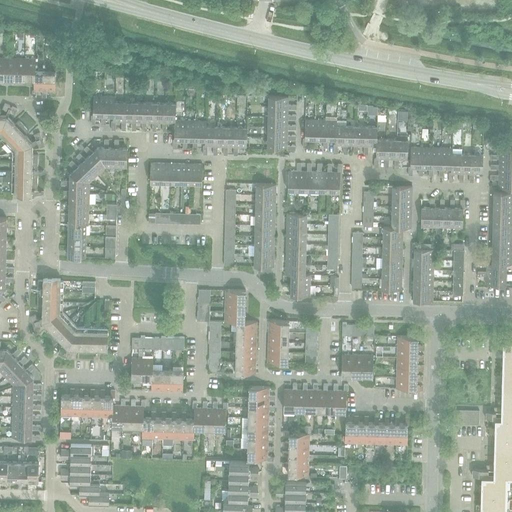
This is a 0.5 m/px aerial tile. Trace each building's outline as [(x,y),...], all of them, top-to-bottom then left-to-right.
[(14,78),(15,57),(4,57),(4,77),(2,77),(1,83),(6,84),(6,77),(12,78),(14,78)] [(24,78),(25,58),(15,57),(14,78),(12,78),(12,84),(16,84),(16,78),(22,78),(24,78)] [(35,70),(35,58),(25,58),(24,78),(22,78),(22,84),(26,84),(26,78),(34,78),(35,70)] [(45,70),(35,70),(34,78),(33,90),(32,90),(32,96),(36,96),(36,90),(42,90),(44,90),(45,70)] [(44,90),(42,90),(42,96),(46,97),(46,90),(55,90),(55,70),(45,70),(44,90)] [(103,115),(104,95),(93,95),(93,115),(91,115),(91,119),(91,123),(95,123),(95,115),(101,115),(103,115)] [(114,101),(115,96),(104,95),(103,115),(101,115),(101,124),(105,124),(106,115),(113,115),(114,115),(114,101)] [(288,106),(288,108),(296,108),(296,104),(288,104),(288,95),(268,95),(268,106),(288,106)] [(124,101),(114,101),(114,115),(113,115),(113,120),(111,120),(111,129),(115,129),(116,121),(122,121),(124,121),(124,101)] [(134,121),(135,102),(124,101),(124,121),(122,121),(121,129),(126,130),(126,121),(132,121),(134,121)] [(144,121),(145,102),(135,102),(134,121),(132,121),(132,130),(136,130),(136,121),(142,121),(144,121)] [(154,122),(155,102),(145,102),(144,121),(142,121),(142,130),(146,130),(146,122),(152,122),(154,122)] [(165,122),(165,102),(155,102),(154,122),(152,122),(152,130),(156,130),(156,122),(162,122),(165,122)] [(175,119),(176,103),(165,102),(165,122),(162,122),(162,130),(166,131),(167,122),(175,122),(175,119)] [(288,114),(288,108),(288,106),(268,106),(268,116),(288,116),(288,118),(296,119),(296,114),(288,114)] [(15,123),(13,121),(7,115),(5,118),(0,129),(0,136),(5,142),(24,125),(19,120),(15,123)] [(287,124),(288,118),(288,116),(268,116),(268,126),(287,126),(287,129),(296,129),(296,125),(287,124)] [(315,138),(316,119),(305,118),(304,138),(303,138),(303,147),(307,147),(307,138),(313,138),(315,138)] [(185,120),(175,119),(175,122),(174,139),(172,139),(172,148),(177,148),(177,139),(183,139),(185,139),(185,120)] [(325,139),(326,119),(316,119),(315,138),(313,138),(313,147),(317,147),(317,138),(323,139),(325,139)] [(336,125),(336,119),(326,119),(325,139),(323,139),(323,147),(327,147),(327,139),(335,139),(336,139),(336,125)] [(195,140),(195,120),(185,120),(185,139),(183,139),(182,148),(187,148),(187,139),(193,139),(195,140)] [(206,126),(206,120),(195,120),(195,140),(193,139),(193,148),(197,148),(197,140),(205,140),(206,126)] [(12,150),(30,143),(33,142),(25,134),(29,130),(24,125),(5,142),(12,150)] [(346,125),(336,125),(336,139),(335,139),(335,144),(333,144),(333,153),(337,153),(338,144),(343,145),(346,145),(346,125)] [(356,145),(356,125),(346,125),(346,145),(343,145),(343,153),(348,153),(348,145),(354,145),(356,145)] [(366,145),(367,125),(356,125),(356,145),(354,145),(353,153),(358,153),(358,145),(364,145),(366,145)] [(377,138),(377,126),(367,125),(366,145),(364,145),(364,154),(368,154),(368,145),(376,145),(377,138)] [(216,126),(206,126),(205,140),(205,145),(203,145),(203,154),(207,154),(207,145),(213,145),(215,145),(216,126)] [(225,146),(226,126),(216,126),(215,145),(213,145),(213,154),(217,154),(217,145),(223,146),(225,146)] [(236,146),(236,126),(226,126),(225,146),(223,146),(223,154),(227,154),(228,146),(234,146),(236,146)] [(236,146),(234,146),(233,154),(238,155),(238,146),(246,146),(247,127),(236,126),(236,146)] [(287,134),(287,129),(287,126),(268,126),(267,136),(287,137),(287,139),(296,139),(296,135),(287,134)] [(287,145),(287,139),(287,137),(267,136),(267,147),(287,147),(287,149),(295,149),(295,145),(287,145)] [(106,147),(108,147),(108,138),(104,138),(104,147),(97,147),(93,151),(91,153),(105,167),(106,167),(106,147)] [(387,139),(377,138),(376,145),(376,158),(374,158),(374,166),(378,166),(378,158),(384,158),(386,158),(387,139)] [(116,147),(118,147),(119,139),(114,139),(114,147),(108,147),(106,147),(106,167),(116,167),(116,147)] [(397,158),(397,139),(387,139),(386,158),(384,158),(384,167),(388,167),(389,158),(394,158),(397,158)] [(397,158),(394,158),(394,167),(399,167),(399,158),(407,159),(408,139),(397,139),(397,158)] [(38,161),(38,154),(33,154),(33,151),(33,142),(30,143),(12,150),(12,160),(38,161)] [(499,156),(511,156),(511,145),(500,145),(500,144),(491,143),(491,148),(499,148),(499,154),(499,156)] [(91,153),(93,151),(87,145),(84,148),(90,154),(85,158),(84,160),(97,174),(105,167),(91,153)] [(421,166),(421,146),(410,146),(410,166),(408,166),(408,174),(412,174),(413,166),(418,166),(421,166)] [(431,166),(431,147),(421,146),(421,166),(418,166),(418,175),(423,175),(423,166),(429,166),(431,166)] [(127,147),(118,147),(116,147),(116,167),(127,167),(127,147)] [(441,167),(442,147),(431,147),(431,166),(429,166),(428,175),(433,175),(433,166),(439,167),(441,167)] [(452,153),(452,147),(442,147),(441,167),(439,167),(439,175),(443,175),(443,167),(451,167),(452,153)] [(84,160),(85,158),(79,152),(76,155),(82,162),(78,166),(76,167),(90,181),(97,174),(84,160)] [(462,153),(452,153),(451,167),(451,172),(449,172),(449,181),(453,181),(453,172),(459,172),(461,173),(462,153)] [(471,173),(472,153),(462,153),(461,173),(459,172),(459,181),(463,181),(463,173),(469,173),(471,173)] [(471,173),(469,173),(469,181),(473,181),(474,173),(482,173),(483,154),(472,153),(471,173)] [(511,156),(499,156),(499,154),(491,154),(491,158),(499,158),(499,164),(499,166),(511,166),(511,156)] [(76,167),(78,166),(72,159),(69,162),(75,169),(70,173),(70,180),(70,182),(89,182),(90,181),(76,167)] [(38,168),(38,161),(12,160),(12,171),(32,171),(32,168),(38,168)] [(161,182),(161,162),(150,162),(150,182),(161,182)] [(171,182),(171,163),(161,162),(161,182),(171,182)] [(299,170),(301,170),(301,162),(297,162),(297,170),(288,170),(288,190),(298,190),(299,170)] [(309,171),(311,171),(311,162),(307,162),(307,171),(301,170),(299,170),(298,190),(308,190),(309,171)] [(319,171),(321,171),(322,162),(317,162),(317,171),(311,171),(309,171),(308,190),(319,190),(319,171)] [(181,182),(181,163),(171,163),(171,182),(181,182)] [(191,183),(192,163),(181,163),(181,182),(191,183)] [(192,163),(191,183),(202,183),(202,163),(192,163)] [(329,171),(332,171),(332,163),(327,163),(327,171),(321,171),(319,171),(319,190),(329,191),(329,171)] [(329,171),(329,191),(340,191),(340,172),(342,172),(342,163),(338,163),(337,171),(332,171),(329,171)] [(511,166),(499,166),(499,164),(490,164),(490,168),(499,168),(499,174),(499,176),(511,176),(511,166)] [(32,174),(32,171),(12,171),(12,181),(37,181),(37,174),(32,174)] [(511,176),(499,176),(499,174),(490,174),(490,178),(498,178),(498,187),(511,187),(511,176)] [(70,182),(70,180),(61,179),(61,184),(69,184),(69,190),(69,192),(89,192),(89,182),(70,182)] [(37,189),(37,181),(12,181),(11,191),(32,192),(32,188),(37,189)] [(256,193),(275,194),(276,183),(256,183),(256,193)] [(392,195),(412,196),(412,185),(393,185),(392,195)] [(69,192),(69,190),(61,190),(61,194),(69,194),(69,202),(89,203),(89,192),(69,192)] [(493,202),(511,202),(511,191),(493,191),(493,202)] [(275,204),(275,194),(256,193),(256,204),(275,204)] [(412,206),(412,196),(392,195),(392,206),(412,206)] [(432,206),(434,207),(434,198),(430,198),(430,206),(421,206),(421,226),(431,226),(432,206)] [(442,207),(444,207),(444,198),(440,198),(440,207),(434,207),(432,206),(431,226),(441,226),(442,207)] [(452,207),(454,207),(455,199),(450,198),(450,207),(444,207),(442,207),(441,226),(452,227),(452,207)] [(452,207),(452,227),(462,227),(463,207),(465,207),(465,199),(460,199),(460,207),(454,207),(452,207)] [(88,213),(89,203),(69,202),(69,213),(88,213)] [(511,212),(511,202),(493,202),(493,212),(511,212)] [(275,214),(275,204),(256,204),(255,214),(275,214)] [(411,216),(412,206),(392,206),(392,216),(411,216)] [(287,222),(306,223),(307,212),(287,212),(287,222)] [(511,222),(511,212),(493,212),(493,222),(511,222)] [(88,224),(88,213),(69,213),(69,223),(86,223),(88,224)] [(275,225),(275,214),(255,214),(255,224),(275,225)] [(411,227),(411,216),(392,216),(391,226),(403,226),(403,227),(411,227)] [(306,233),(306,223),(287,222),(286,233),(306,233)] [(511,232),(511,222),(493,222),(492,232),(511,232)] [(86,235),(86,223),(69,223),(68,234),(86,235)] [(116,233),(116,224),(106,224),(106,233),(116,233)] [(274,235),(275,225),(255,224),(255,234),(274,235)] [(391,226),(383,226),(383,236),(403,237),(403,227),(403,226),(391,226)] [(511,243),(511,235),(511,232),(492,232),(492,242),(511,243)] [(306,243),(306,233),(286,233),(286,243),(306,243)] [(85,245),(86,235),(68,234),(68,245),(85,245)] [(274,245),(274,235),(255,234),(254,244),(274,245)] [(115,246),(116,235),(106,235),(105,246),(115,246)] [(402,247),(403,237),(383,236),(383,246),(402,247)] [(511,253),(511,243),(492,242),(492,252),(511,253)] [(305,253),(306,243),(286,243),(286,253),(305,253)] [(274,255),(274,245),(254,244),(254,255),(274,255)] [(85,256),(85,245),(68,245),(68,256),(85,256)] [(115,257),(115,246),(105,246),(105,257),(115,257)] [(402,257),(402,247),(383,246),(382,257),(402,257)] [(414,258),(434,259),(434,248),(414,248),(414,258)] [(453,259),(464,260),(464,249),(454,249),(453,259)] [(511,264),(511,253),(492,252),(492,262),(492,263),(506,263),(511,264)] [(305,264),(305,253),(286,253),(286,263),(305,264)] [(274,266),(274,255),(254,255),(254,265),(258,265),(258,272),(271,272),(272,266),(274,266)] [(402,267),(402,257),(382,257),(382,267),(402,267)] [(5,266),(6,258),(0,258),(0,268),(5,268),(5,271),(14,271),(14,267),(5,266)] [(433,269),(434,259),(414,258),(414,268),(433,269)] [(463,270),(464,260),(453,259),(453,270),(463,270)] [(492,263),(492,262),(486,262),(487,260),(478,260),(478,264),(486,265),(486,271),(486,273),(506,273),(506,263),(492,263)] [(305,274),(305,273),(305,264),(286,263),(285,274),(291,274),(291,273),(305,274)] [(401,278),(402,267),(382,267),(382,277),(401,278)] [(5,276),(5,271),(5,268),(0,268),(0,278),(5,279),(5,281),(13,281),(14,277),(5,276)] [(433,279),(433,269),(414,268),(413,279),(433,279)] [(463,280),(463,270),(453,270),(453,280),(463,280)] [(486,273),(486,271),(478,270),(477,275),(486,275),(486,283),(505,284),(506,273),(486,273)] [(290,284),(310,284),(310,273),(305,273),(305,274),(291,273),(291,274),(290,284)] [(401,288),(401,278),(382,277),(382,288),(401,288)] [(43,290),(63,290),(63,280),(38,279),(38,287),(43,287),(43,290)] [(433,289),(433,279),(413,279),(413,289),(433,289)] [(463,290),(463,280),(453,280),(453,290),(463,290)] [(310,295),(310,284),(290,284),(290,294),(310,295)] [(225,300),(245,300),(246,289),(225,289),(225,300)] [(433,300),(433,289),(413,289),(413,300),(433,300)] [(63,301),(63,290),(43,290),(43,293),(37,293),(37,300),(63,301)] [(42,319),(45,318),(63,311),(62,311),(63,301),(37,300),(37,307),(42,307),(42,319)] [(245,310),(245,300),(225,300),(225,310),(245,310)] [(245,320),(245,310),(225,310),(224,320),(236,321),(236,320),(245,320)] [(45,318),(42,319),(50,327),(46,331),(51,336),(70,319),(63,312),(63,311),(45,318)] [(68,346),(77,326),(70,319),(51,336),(56,341),(60,338),(68,346)] [(269,330),(289,331),(289,320),(269,319),(269,330)] [(245,320),(236,320),(236,321),(236,330),(256,331),(257,320),(245,320)] [(68,346),(76,347),(80,347),(80,352),(87,352),(87,327),(77,326),(68,346)] [(97,347),(98,327),(87,327),(87,352),(94,352),(94,347),(97,347)] [(98,327),(97,347),(100,347),(100,353),(108,353),(108,327),(98,327)] [(256,341),(256,331),(236,330),(236,341),(256,341)] [(289,341),(289,331),(269,330),(268,340),(289,341)] [(417,346),(417,348),(424,349),(424,344),(418,344),(418,336),(397,335),(397,346),(417,346)] [(288,351),(289,341),(268,340),(268,351),(288,351)] [(481,475),(480,511),(511,511),(511,340),(503,340),(501,411),(486,410),(485,417),(495,418),(493,469),(472,468),(472,475),(481,475)] [(256,351),(256,341),(236,341),(236,351),(256,351)] [(417,354),(417,348),(417,346),(397,346),(397,356),(417,356),(417,359),(423,359),(424,355),(417,354)] [(0,367),(13,355),(14,357),(21,351),(18,348),(11,354),(7,349),(0,349),(0,348),(0,367)] [(256,362),(256,351),(236,351),(235,361),(256,362)] [(288,362),(288,351),(268,351),(268,361),(288,362)] [(352,374),(352,354),(342,353),(341,374),(352,374)] [(362,374),(362,354),(352,354),(352,374),(362,374)] [(362,354),(362,374),(373,374),(373,354),(362,354)] [(20,363),(22,365),(28,359),(25,355),(18,361),(14,357),(13,355),(0,367),(0,370),(6,376),(20,363)] [(417,365),(417,359),(417,356),(397,356),(397,366),(417,367),(417,369),(423,369),(423,365),(417,365)] [(142,377),(142,357),(131,357),(131,377),(142,377)] [(152,369),(153,369),(153,357),(142,357),(142,377),(151,378),(152,378),(152,369)] [(255,372),(256,362),(235,361),(235,372),(255,372)] [(26,369),(22,365),(20,363),(6,376),(13,384),(27,370),(29,372),(35,366),(32,363),(26,369)] [(417,375),(417,369),(417,367),(397,366),(396,376),(417,377),(417,379),(423,379),(423,375),(417,375)] [(162,369),(153,369),(152,369),(152,378),(151,378),(151,389),(162,390),(162,369)] [(172,390),(173,370),(162,369),(162,390),(172,390)] [(33,377),(29,372),(27,370),(13,384),(13,385),(33,385),(33,388),(41,388),(42,383),(33,383),(33,377)] [(173,370),(172,390),(183,390),(183,370),(173,370)] [(416,385),(417,379),(417,377),(396,376),(396,387),(416,388),(416,389),(423,389),(423,385),(416,385)] [(295,388),(297,388),(297,382),(293,382),(293,388),(284,388),(283,408),(294,408),(295,388)] [(305,389),(307,389),(307,382),(303,382),(303,389),(297,388),(295,388),(294,408),(304,409),(305,389)] [(315,389),(317,389),(317,383),(313,383),(313,389),(307,389),(305,389),(304,409),(315,409),(315,389)] [(325,389),(327,389),(328,383),(323,383),(323,389),(317,389),(315,389),(315,409),(325,409),(325,389)] [(335,389),(338,389),(338,383),(333,383),(333,389),(327,389),(325,389),(325,409),(335,410),(335,389)] [(335,389),(335,410),(346,410),(346,390),(348,390),(348,383),(344,383),(344,390),(338,389),(335,389)] [(33,393),(33,388),(33,385),(13,385),(13,395),(33,396),(33,398),(41,398),(41,394),(33,393)] [(269,396),(269,399),(275,399),(275,394),(269,394),(269,386),(249,385),(249,396),(269,396)] [(72,394),(74,394),(74,388),(70,388),(70,394),(61,394),(61,414),(71,415),(72,394)] [(82,395),(84,395),(84,389),(80,388),(80,395),(74,394),(72,394),(71,415),(81,415),(82,395)] [(92,395),(94,395),(95,389),(90,389),(90,395),(84,395),(82,395),(81,415),(92,415),(92,395)] [(102,395),(105,395),(105,389),(101,389),(100,395),(94,395),(92,395),(92,415),(102,416),(102,395)] [(112,404),(113,404),(113,396),(115,396),(115,390),(111,389),(111,396),(105,395),(102,395),(102,416),(112,416),(112,404)] [(32,404),(33,398),(33,396),(13,395),(13,405),(32,406),(32,408),(41,408),(41,404),(32,404)] [(269,405),(269,399),(269,396),(249,396),(248,406),(269,407),(269,409),(275,409),(275,405),(269,405)] [(123,405),(125,405),(125,398),(121,398),(121,404),(113,404),(112,404),(112,416),(112,425),(122,425),(123,405)] [(133,405),(135,405),(135,399),(131,399),(131,405),(125,405),(123,405),(122,425),(132,425),(133,405)] [(143,417),(144,417),(144,405),(145,405),(146,399),(141,399),(141,405),(135,405),(133,405),(132,425),(142,426),(143,426),(143,417)] [(197,407),(194,407),(194,418),(194,427),(204,427),(205,407),(207,407),(207,401),(203,401),(203,407),(197,407)] [(215,407),(217,407),(217,401),(213,401),(213,407),(207,407),(205,407),(204,427),(214,428),(215,407)] [(215,407),(214,428),(225,428),(226,408),(227,408),(228,401),(223,401),(223,408),(217,407),(215,407)] [(32,414),(32,408),(32,406),(13,405),(12,415),(32,416),(32,418),(41,418),(41,414),(32,414)] [(268,415),(269,409),(269,407),(248,406),(248,416),(268,417),(268,419),(274,419),(275,415),(268,415)] [(153,417),(155,417),(155,411),(151,411),(151,417),(144,417),(143,417),(143,426),(142,426),(142,437),(153,438),(153,417)] [(163,418),(165,418),(166,411),(161,411),(161,417),(155,417),(153,417),(153,438),(163,438),(163,418)] [(173,418),(176,418),(176,412),(172,412),(171,418),(165,418),(163,418),(163,438),(173,438),(173,418)] [(184,418),(186,418),(186,412),(182,412),(182,418),(176,418),(173,418),(173,438),(183,438),(184,418)] [(32,424),(32,418),(32,416),(12,415),(12,426),(32,426),(32,428),(40,429),(40,424),(32,424)] [(356,422),(358,422),(358,416),(354,415),(354,422),(345,421),(345,442),(356,442),(356,422)] [(268,425),(268,419),(268,417),(248,416),(248,426),(268,427),(268,429),(274,429),(274,425),(268,425)] [(366,422),(368,422),(369,416),(364,416),(364,422),(358,422),(356,422),(356,442),(366,442),(366,422)] [(376,422),(379,422),(379,416),(374,416),(374,422),(368,422),(366,422),(366,442),(376,443),(376,422)] [(387,423),(389,423),(389,416),(385,416),(385,422),(379,422),(376,422),(376,443),(386,443),(387,423)] [(397,423),(399,423),(399,417),(395,417),(395,423),(389,423),(387,423),(386,443),(396,443),(397,423)] [(397,423),(396,443),(407,443),(408,423),(409,423),(409,417),(405,417),(405,423),(399,423),(397,423)] [(194,418),(186,418),(184,418),(183,438),(194,439),(194,427),(194,418)] [(32,434),(32,428),(32,426),(12,426),(12,436),(31,437),(31,439),(40,439),(40,434),(32,434)] [(268,435),(268,429),(268,427),(248,426),(248,437),(268,437),(268,439),(274,439),(274,435),(268,435)] [(289,443),(309,443),(309,432),(289,432),(289,430),(283,430),(283,434),(289,435),(289,441),(289,443)] [(268,445),(268,439),(268,437),(248,437),(247,447),(268,447),(267,450),(274,450),(274,445),(268,445)] [(289,443),(289,441),(282,440),(282,445),(289,445),(288,451),(288,453),(309,453),(309,443),(289,443)] [(61,453),(91,454),(91,444),(71,443),(71,449),(61,449),(61,453)] [(267,456),(267,450),(268,447),(247,447),(247,458),(267,458),(267,460),(273,460),(274,456),(267,456)] [(288,453),(288,451),(282,451),(282,455),(288,455),(288,461),(288,463),(308,464),(309,453),(288,453)] [(91,463),(91,454),(61,453),(61,458),(70,458),(70,463),(91,463)] [(229,470),(258,471),(258,466),(249,466),(249,460),(229,460),(229,470)] [(17,482),(18,461),(8,461),(7,481),(17,482)] [(27,482),(28,462),(18,461),(17,482),(27,482)] [(288,463),(288,461),(282,461),(282,465),(288,465),(288,474),(308,474),(308,464),(288,463)] [(28,462),(27,482),(38,482),(39,462),(28,462)] [(90,473),(91,463),(70,463),(70,468),(60,468),(60,472),(90,473)] [(258,475),(258,471),(229,470),(229,479),(248,480),(248,475),(258,475)] [(90,483),(90,482),(90,473),(60,472),(60,477),(70,477),(70,482),(90,483)] [(248,485),(248,480),(229,479),(228,489),(258,490),(258,485),(248,485)] [(276,491),(306,491),(306,481),(285,481),(285,486),(276,486),(276,491)] [(100,493),(100,492),(100,482),(90,482),(90,483),(70,482),(70,487),(79,487),(79,492),(100,493)] [(258,490),(228,489),(222,489),(222,498),(223,499),(243,499),(243,500),(248,500),(248,494),(257,494),(258,490)] [(305,501),(306,491),(276,491),(275,495),(285,495),(285,500),(305,501)] [(109,492),(100,492),(100,493),(79,492),(79,496),(88,497),(88,502),(109,503),(109,492)] [(243,504),(243,500),(243,499),(223,499),(223,508),(252,509),(252,504),(243,504)] [(305,511),(305,510),(305,501),(285,500),(285,506),(275,505),(274,511),(284,511),(285,510),(305,511)]
